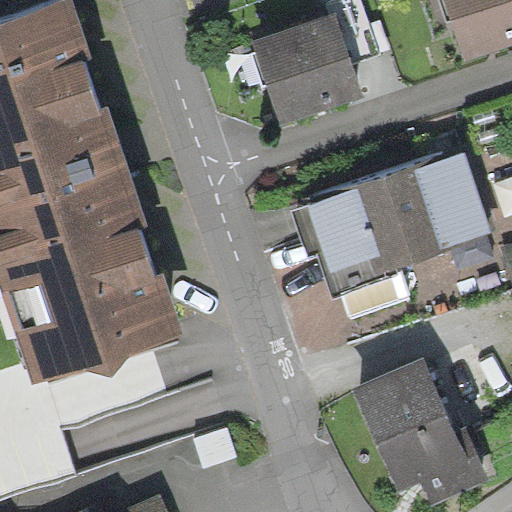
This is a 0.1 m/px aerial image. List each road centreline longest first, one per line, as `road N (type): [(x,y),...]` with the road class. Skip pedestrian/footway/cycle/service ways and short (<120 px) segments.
road 1 (residential): [(210,174),(327,511)]
road 2 (residential): [(210,174),(511,71)]
road 3 (residential): [(148,0),(210,174)]
